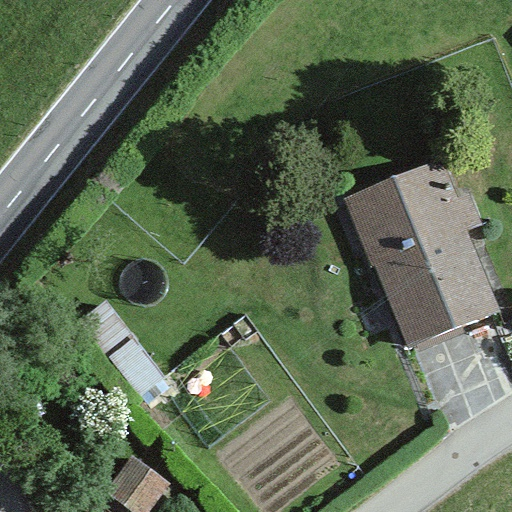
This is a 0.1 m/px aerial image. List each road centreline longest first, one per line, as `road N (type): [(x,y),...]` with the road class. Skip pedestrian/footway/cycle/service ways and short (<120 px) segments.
road 1 (tertiary): [(0,222),(178,0)]
road 2 (unclassified): [(394,511),(511,429)]
